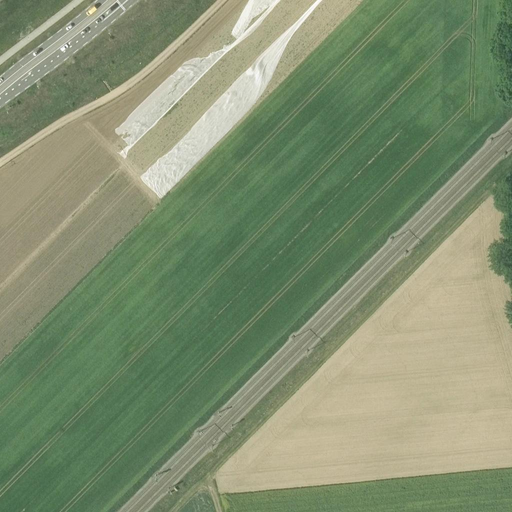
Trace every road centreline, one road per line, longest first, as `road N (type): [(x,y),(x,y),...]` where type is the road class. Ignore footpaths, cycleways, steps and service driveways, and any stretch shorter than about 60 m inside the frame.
road 1 (track): [(0,169),(153,71),(224,0)]
road 2 (primary): [(0,102),(132,0)]
road 3 (primary): [(103,0),(0,81)]
